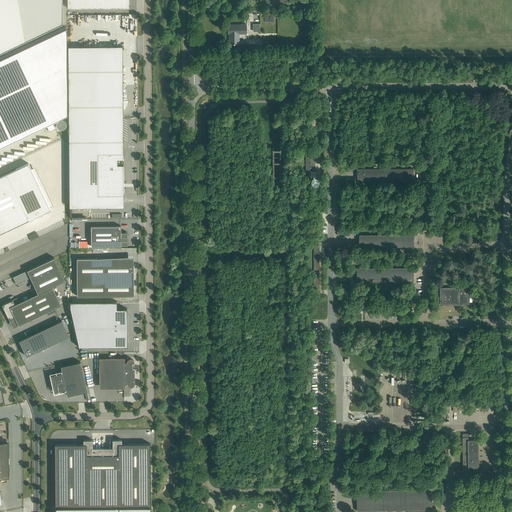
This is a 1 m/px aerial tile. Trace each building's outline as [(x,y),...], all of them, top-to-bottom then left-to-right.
[(0,0),(0,52),(63,23),(62,0),(0,0)] [(67,0),(68,8),(129,8),(129,6),(127,6),(127,0),(67,0)] [(295,8),(295,7),(303,7),(303,0),(261,0),(262,9),(295,8)] [(241,25),(228,25),(228,31),(229,31),(229,33),(228,33),(228,34),(229,34),(229,44),(239,44),(239,33),(246,33),(246,24),(241,24),(241,25)] [(66,27),(0,58),(0,146),(35,130),(46,124),(49,131),(56,128),(55,126),(53,121),(65,115),(67,114),(66,27)] [(123,70),(68,71),(69,207),(124,207),(123,70)] [(280,148),(272,148),(274,190),(281,190),(280,148)] [(306,152),(306,170),(315,170),(315,152),(306,152)] [(28,163),(0,176),(0,229),(24,218),(25,221),(49,210),(28,163)] [(358,182),(414,182),(414,168),(358,169),(358,181),(358,182)] [(91,226),(91,246),(116,246),(116,245),(127,245),(127,241),(128,241),(128,236),(127,236),(127,232),(121,232),(121,226),(91,226)] [(360,248),(408,248),(414,248),(414,234),(360,235),(360,248)] [(13,300),(2,305),(9,319),(9,318),(14,316),(18,325),(61,305),(52,286),(61,282),(65,280),(54,257),(35,266),(27,270),(31,278),(36,289),(38,293),(15,304),(13,300)] [(97,258),(77,258),(77,296),(134,296),(133,264),(128,263),(97,263),(97,258)] [(358,281),(408,281),(414,281),(414,267),(357,268),(358,281)] [(27,270),(13,277),(16,284),(31,278),(27,270)] [(459,292),(460,292),(460,287),(441,288),(441,287),(441,292),(442,292),(442,300),(441,300),(441,305),(460,304),(460,305),(460,300),(459,300),(459,292)] [(117,301),(70,301),(70,307),(79,347),(127,346),(127,308),(117,308),(117,301)] [(62,320),(19,340),(26,356),(69,336),(62,320)] [(127,362),(125,362),(125,357),(99,358),(99,378),(104,378),(104,388),(125,388),(125,383),(127,383),(127,384),(127,385),(128,385),(128,386),(129,386),(130,387),(131,387),(132,387),(133,386),(134,386),(134,385),(134,384),(135,384),(135,383),(135,363),(135,362),(134,362),(134,361),(134,360),(133,359),(132,359),(131,358),(130,358),(129,359),(128,359),(128,360),(127,360),(127,361),(127,362)] [(62,372),(51,375),(54,391),(66,389),(67,395),(87,391),(80,362),(61,366),(62,372)] [(469,468),(479,468),(478,440),(468,440),(468,438),(468,437),(463,437),(463,446),(464,446),(464,457),(463,457),(463,471),(469,471),(469,468)] [(150,511),(151,506),(150,479),(150,452),(150,443),(122,444),(122,439),(113,440),(113,448),(93,448),(92,440),(83,440),(83,444),(55,444),(55,452),(55,507),(55,511),(150,511)] [(0,478),(0,479),(9,477),(9,465),(8,465),(7,442),(1,443),(0,442),(0,478)] [(432,509),(432,495),(432,489),(408,490),(357,491),(357,490),(357,496),(357,505),(357,511),(358,511),(408,510),(408,511),(430,511),(431,509),(432,509)]
